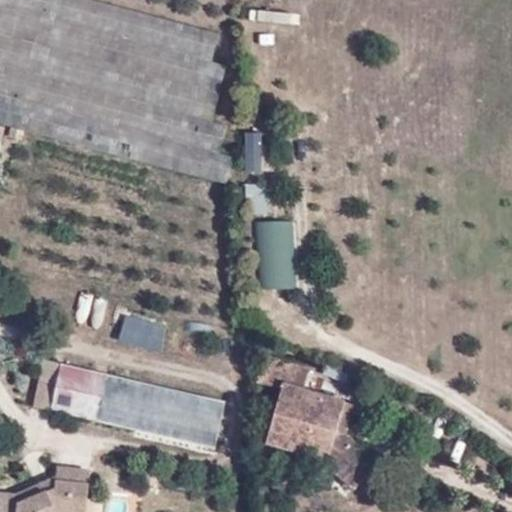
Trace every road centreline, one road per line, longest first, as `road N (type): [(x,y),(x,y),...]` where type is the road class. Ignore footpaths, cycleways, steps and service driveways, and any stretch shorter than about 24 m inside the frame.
road 1 (track): [(73,447),(115,442),(206,461),(221,454),(235,430),(236,394),(195,373),(0,330)]
road 2 (track): [(511,438),(454,396),(328,338),(311,318),(294,146)]
